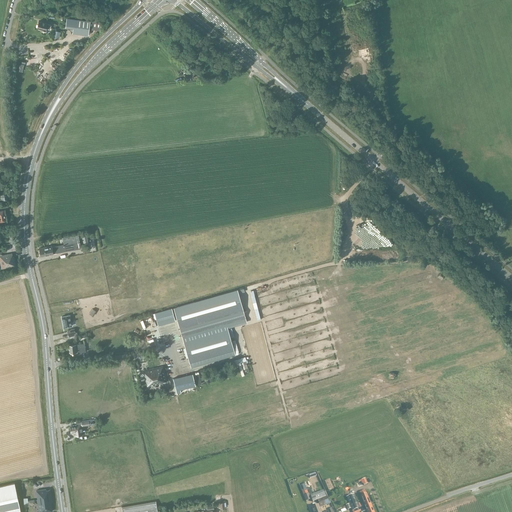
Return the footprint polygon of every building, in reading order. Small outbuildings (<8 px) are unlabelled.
[(89,29),(100,30),(101,23),(90,22),(70,19),(67,19),(66,27),(69,28),(69,26),(73,27),(73,32),(89,35),(89,29)] [(47,24),(39,22),(37,28),(42,30),(42,31),(45,32),(46,29),(50,30),(51,25),(47,24)] [(61,32),(54,31),(52,38),(59,40),(61,32)] [(52,246),(39,248),(40,253),(41,256),(81,249),(80,242),(78,235),(62,238),(64,245),(52,247),(52,246)] [(0,267),(1,267),(1,269),(15,266),(14,257),(13,257),(12,254),(3,255),(2,252),(0,252),(0,267)] [(173,308),(191,368),(238,354),(234,341),(231,342),(230,338),(233,337),(231,329),(228,330),(227,327),(246,321),(237,290),(173,308)] [(172,309),(155,314),(158,326),(175,321),(172,309)] [(69,315),(62,317),(64,328),(71,326),(69,315)] [(67,330),(68,335),(69,337),(73,336),(77,335),(76,333),(75,333),(74,329),(67,330)] [(82,354),(82,352),(85,352),(84,343),(69,345),(70,349),(69,350),(69,353),(78,352),(78,353),(77,353),(77,354),(82,354)] [(232,365),(243,362),(246,361),(245,357),(231,361),(232,365)] [(143,371),(147,387),(166,382),(165,378),(166,378),(163,367),(143,371)] [(229,377),(232,376),(229,367),(226,367),(222,368),(224,373),(227,371),(229,377)] [(173,378),(176,391),(196,386),(192,374),(173,378)] [(77,425),(70,426),(71,433),(75,432),(75,436),(82,435),(81,432),(82,431),(82,428),(81,428),(81,426),(82,426),(82,425),(82,422),(76,423),(77,425)] [(20,511),(14,483),(0,486),(0,511),(20,511)] [(309,494),(312,501),(325,496),(323,489),(309,494)] [(364,505),(359,507),(361,511),(366,510),(366,511),(373,511),(370,503),(366,493),(364,489),(359,492),(360,496),(364,505)] [(36,491),(39,511),(48,511),(53,511),(51,503),(52,503),(50,490),(46,491),(46,490),(36,491)] [(352,510),(359,507),(355,498),(353,493),(346,496),(352,510)] [(317,499),(318,503),(319,506),(328,502),(326,496),(317,499)] [(122,507),(122,511),(157,511),(156,501),(122,507)]
